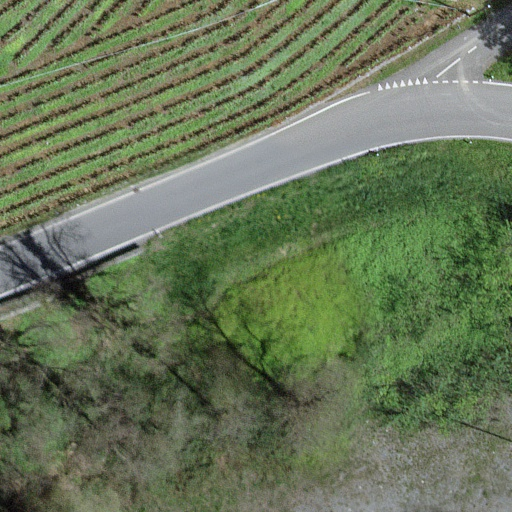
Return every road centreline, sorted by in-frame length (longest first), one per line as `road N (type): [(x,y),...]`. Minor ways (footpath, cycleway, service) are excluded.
road 1 (tertiary): [(0,271),(314,142),(419,112)]
road 2 (residential): [(511,16),(428,81),(419,112)]
